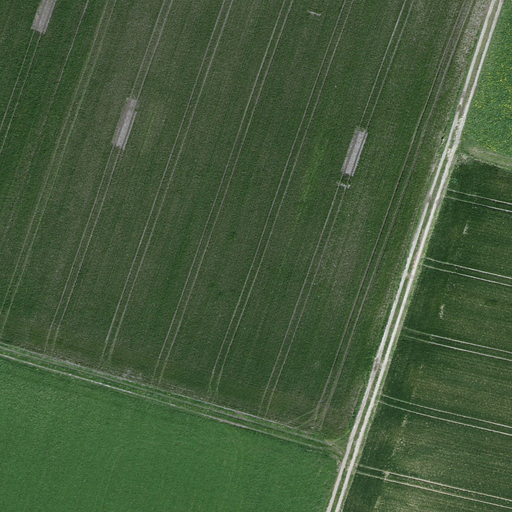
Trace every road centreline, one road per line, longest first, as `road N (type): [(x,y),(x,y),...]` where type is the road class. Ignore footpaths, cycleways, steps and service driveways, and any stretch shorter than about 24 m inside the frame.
road 1 (track): [(511,156),(450,143),(327,511)]
road 2 (track): [(344,455),(0,355)]
road 3 (track): [(493,0),(450,143)]
